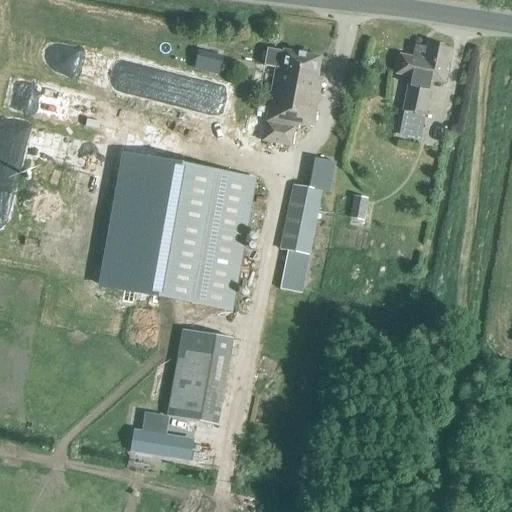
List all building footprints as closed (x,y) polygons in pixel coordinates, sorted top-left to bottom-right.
[(444,71),(449,49),(428,45),(426,53),(414,51),(413,58),(400,56),(396,75),(409,78),(402,111),(403,111),(400,126),(421,130),(425,116),(431,82),(445,84),(448,72),(444,71)] [(198,49),(194,71),(219,75),(223,53),(198,49)] [(266,50),(263,67),(275,69),(262,142),(291,147),(294,128),(298,129),(298,126),(312,129),(321,80),(317,79),(320,58),(283,51),(282,53),(266,50)] [(2,106),(122,131),(127,107),(7,81),(2,106)] [(0,131),(0,151),(98,175),(105,149),(2,124),(0,131)] [(280,250),(287,252),(308,256),(320,192),(327,193),(333,161),(314,157),(308,189),(293,186),(280,250)] [(231,312),(255,180),(173,165),(149,297),(231,312)] [(363,223),(367,200),(353,197),(349,221),(363,223)] [(301,294),(308,256),(287,252),(279,290),(301,294)] [(219,422),(234,341),(182,331),(167,412),(219,422)] [(192,440),(164,435),(167,417),(142,413),(139,431),(131,429),(127,454),(188,465),(192,440)]
